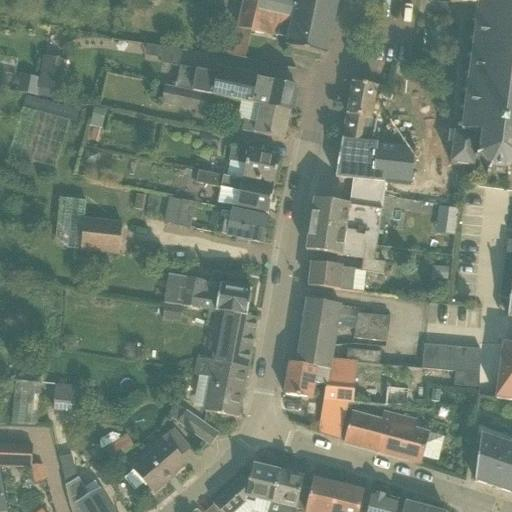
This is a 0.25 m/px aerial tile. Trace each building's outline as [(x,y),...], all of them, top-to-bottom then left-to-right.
[(286,47),(325,56),(327,56),(338,0),(244,0),(238,29),(251,32),(257,33),(265,35),(277,38),(277,37),(288,39),(286,47)] [(478,168),(479,159),(490,173),(508,175),(511,172),(511,0),(449,0),(449,3),(476,7),(474,21),(474,22),(472,21),(471,24),(475,25),(473,39),(469,39),(469,42),(473,42),(471,57),(467,56),(466,59),(470,60),(468,74),(464,74),(464,77),(466,77),(466,78),(464,91),(465,91),(464,92),(462,91),(462,94),(466,95),(464,109),(460,109),(459,111),(463,112),(461,127),(457,126),(457,129),(460,130),(458,140),(455,140),(452,165),(478,168)] [(148,46),(147,55),(162,55),(162,64),(182,65),(183,48),(148,46)] [(58,93),(64,60),(44,56),(40,79),(38,90),(58,93)] [(175,89),(212,96),(242,102),(290,112),(296,86),(274,81),(274,82),(218,70),(217,74),(180,66),(176,86),(175,89)] [(38,90),(40,79),(20,75),(16,93),(37,97),(38,90)] [(353,83),(335,180),(373,183),(373,182),(411,186),(414,150),(377,146),(377,142),(365,141),(362,140),(365,120),(372,121),(378,87),(353,83)] [(208,114),(212,96),(175,89),(165,86),(161,104),(208,114)] [(245,122),(243,131),(284,140),(290,112),(242,102),(238,120),(245,122)] [(95,108),(89,127),(101,131),(106,112),(95,108)] [(200,143),(202,135),(189,132),(187,140),(200,143)] [(213,137),(202,135),(200,143),(200,145),(210,147),(213,137)] [(280,158),(231,147),(229,161),(231,162),(228,177),(274,187),(274,186),(274,184),(275,185),(276,179),(278,180),(279,171),(277,171),(280,158)] [(86,151),(84,163),(97,165),(99,153),(86,151)] [(221,189),(218,204),(268,214),(274,187),(228,177),(227,178),(198,172),(196,183),(221,189)] [(145,196),(137,195),(135,209),(143,211),(145,196)] [(164,223),(177,226),(182,201),(169,198),(164,223)] [(182,201),(177,226),(177,227),(190,230),(196,203),(182,200),(182,201)] [(342,257),(362,260),(362,259),(363,259),(365,246),(376,247),(377,244),(378,235),(382,211),(350,206),(350,205),(314,200),(314,201),(312,217),(311,225),(309,233),(307,249),(306,249),(306,251),(342,257)] [(456,223),(458,209),(439,207),(437,220),(456,223)] [(268,218),(248,214),(231,210),(230,222),(217,220),(214,234),(262,244),(268,218)] [(122,224),(103,222),(85,220),(84,224),(83,224),(81,248),(80,251),(99,252),(119,255),(122,224)] [(374,261),(375,253),(376,247),(365,246),(363,259),(362,259),(362,260),(361,270),(361,272),(364,272),(383,275),(385,263),(378,262),(374,261)] [(312,263),(309,287),(351,292),(352,291),(363,292),(364,272),(361,272),(361,270),(355,270),(342,268),(342,267),(312,263)] [(432,267),(432,279),(447,280),(448,268),(432,267)] [(251,288),(250,291),(221,284),(221,285),(205,281),(206,279),(187,275),(186,279),(170,276),(164,304),(200,311),(200,309),(221,314),(221,311),(246,316),(252,289),(251,288)] [(504,276),(503,275),(500,298),(510,300),(508,317),(509,317),(511,316),(511,277),(504,277),(504,276)] [(338,328),(342,305),(307,300),(303,322),(338,328)] [(164,322),(181,323),(181,308),(165,307),(164,322)] [(221,311),(221,314),(216,338),(252,344),(253,340),(257,320),(258,318),(246,316),(221,311)] [(356,327),(388,330),(390,318),(358,315),(356,327)] [(335,349),(338,328),(303,322),(300,343),(335,349)] [(386,342),(388,330),(356,327),(354,339),(386,342)] [(252,344),(216,338),(211,361),(211,362),(248,369),(252,344)] [(335,349),(300,343),(297,362),(332,368),(333,359),(335,349)] [(511,345),(503,344),(496,399),(511,401),(511,345)] [(452,372),(454,348),(425,346),(423,370),(452,372)] [(452,372),(454,373),(466,374),(468,350),(454,348),(452,372)] [(357,364),(357,365),(378,369),(380,354),(348,349),(346,361),(346,362),(357,364)] [(466,374),(478,375),(479,351),(468,350),(466,374)] [(206,402),(204,411),(238,418),(248,369),(211,362),(211,361),(197,358),(194,375),(205,377),(201,401),(206,402)] [(287,380),(284,395),(313,399),(315,383),(327,385),(319,433),(339,439),(344,417),(346,417),(348,403),(351,404),(357,365),(357,364),(346,362),(346,361),(333,359),(332,368),(297,362),(297,364),(289,363),(287,380)] [(453,385),(478,387),(479,375),(478,375),(466,374),(454,373),(453,385)] [(42,386),(17,384),(14,427),(39,429),(42,386)] [(57,387),(54,414),(83,417),(85,390),(57,387)] [(388,388),(388,403),(412,403),(412,388),(388,388)] [(219,434),(202,423),(177,405),(169,415),(194,434),(211,446),(219,434)] [(421,464),(423,457),(437,461),(443,438),(430,435),(430,433),(415,429),(417,420),(384,411),(382,420),(353,412),(344,444),(421,464)] [(476,482),(499,489),(505,443),(501,442),(486,437),(487,430),(479,426),(477,435),(481,436),(475,482),(476,482)] [(190,449),(177,434),(174,430),(164,438),(162,437),(148,448),(152,453),(132,470),(133,471),(126,478),(136,490),(145,482),(154,493),(168,481),(167,480),(186,464),(180,458),(190,449)] [(128,434),(105,446),(110,456),(133,445),(128,434)] [(499,489),(511,493),(511,445),(510,445),(510,437),(502,434),(501,442),(505,443),(499,489)] [(33,465),(35,481),(46,480),(45,464),(33,465)] [(270,505),(279,472),(254,466),(250,479),(243,478),(214,505),(220,511),(235,511),(242,506),(246,502),(255,504),(256,501),(270,505)] [(295,511),(299,497),(304,478),(279,472),(270,505),(271,505),(269,511),(295,511)] [(113,511),(99,489),(88,496),(78,478),(65,486),(69,506),(71,511),(113,511)] [(313,480),(305,511),(332,511),(339,486),(313,480)] [(359,511),(364,492),(339,486),(332,511),(359,511)] [(372,493),(366,511),(395,511),(399,501),(372,493)] [(424,511),(426,508),(406,503),(403,511),(424,511)]
